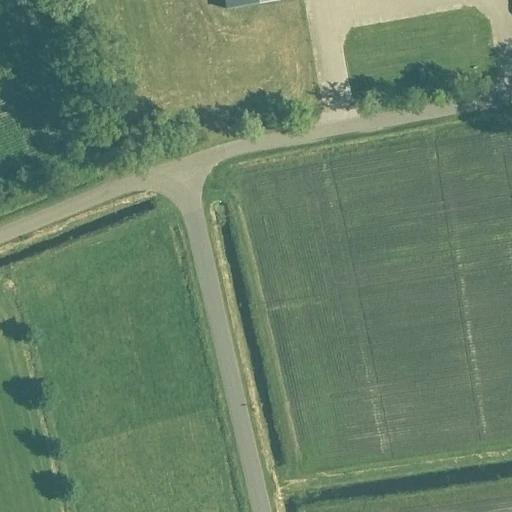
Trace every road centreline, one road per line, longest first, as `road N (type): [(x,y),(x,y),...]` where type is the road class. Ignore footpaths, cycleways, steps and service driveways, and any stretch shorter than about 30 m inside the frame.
road 1 (unclassified): [(263,511),(180,165)]
road 2 (unclassified): [(511,97),(235,147),(180,165)]
road 3 (unclassified): [(0,235),(180,165)]
